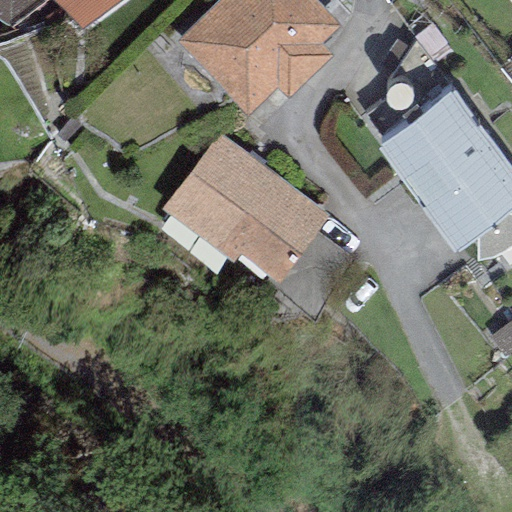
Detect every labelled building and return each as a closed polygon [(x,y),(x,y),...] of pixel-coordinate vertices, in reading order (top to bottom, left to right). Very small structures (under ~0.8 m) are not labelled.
[(0,0),(0,19),(13,28),(51,1),(50,0),(0,0)] [(50,0),(51,1),(79,31),(121,0),(50,0)] [(336,13),(323,0),(210,0),(176,34),(247,106),(276,77),(287,88),(331,45),(318,31),(336,13)] [(511,194),(511,156),(453,74),(378,127),(456,235),(511,194)] [(325,209),(217,130),(164,201),(235,253),(241,244),(278,272),(313,224),(325,209)] [(353,253),(313,224),(278,272),(274,278),(314,307),(353,253)] [(511,314),(488,331),(503,352),(511,345),(511,314)]
